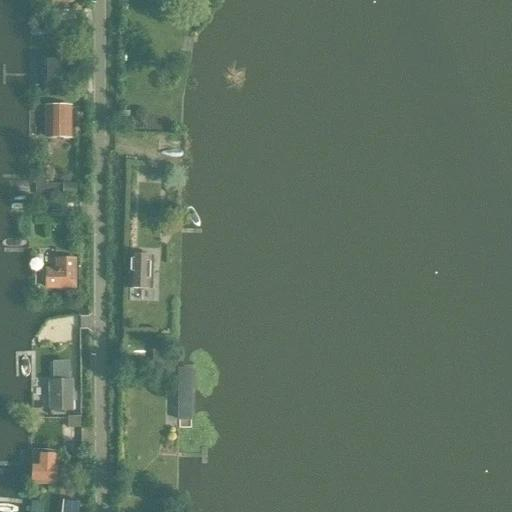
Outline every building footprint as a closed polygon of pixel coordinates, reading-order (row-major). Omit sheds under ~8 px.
[(42,59),(42,93),(63,93),(64,59),(42,59)] [(70,108),(45,108),(45,138),(69,138),(70,108)] [(38,181),(37,197),(76,198),(76,186),(44,185),(45,181),(38,181)] [(152,290),(153,258),(130,257),(129,289),(152,290)] [(46,269),(45,290),(76,290),(76,259),(55,259),(55,270),(46,269)] [(152,351),(152,360),(162,360),(162,351),(152,351)] [(148,360),(147,371),(164,372),(164,360),(162,360),(152,360),(148,360)] [(53,383),(49,383),(49,412),(72,411),(72,382),(68,382),(68,364),(53,364),(53,383)] [(80,418),(68,419),(69,429),(80,428),(80,418)] [(55,484),(56,452),(46,451),(45,455),(34,455),(32,484),(55,484)]
